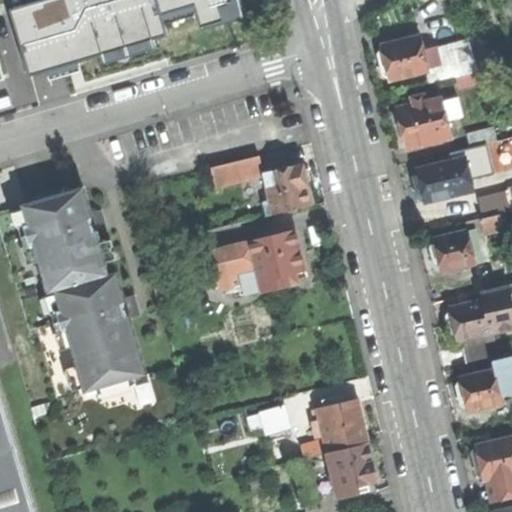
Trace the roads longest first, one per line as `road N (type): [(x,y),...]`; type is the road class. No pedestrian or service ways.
road 1 (secondary): [(437,511),(328,49)]
road 2 (unclassified): [(0,145),(328,49)]
